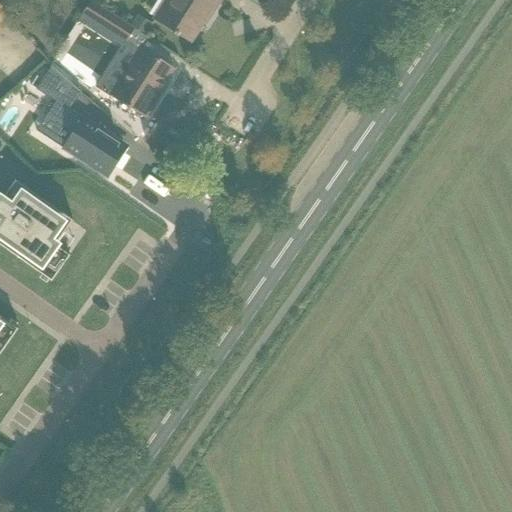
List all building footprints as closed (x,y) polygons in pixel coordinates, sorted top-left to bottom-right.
[(167,0),(154,20),(173,32),(190,43),(204,22),(206,23),(220,0),(167,0)] [(83,15),(127,42),(134,30),(91,2),(83,15)] [(100,85),(101,90),(111,97),(145,119),(163,90),(160,89),(173,69),(141,49),(121,81),(112,75),(106,76),(100,85)] [(50,67),(36,90),(54,102),(36,131),(37,132),(63,149),(107,178),(114,166),(112,165),(124,146),(69,110),(81,93),(50,67)] [(0,246),(41,275),(40,277),(47,282),(48,280),(51,282),(53,279),(50,277),(49,279),(42,274),(58,252),(68,259),(70,256),(55,246),(72,221),(15,180),(0,201),(0,246)] [(16,333),(18,329),(15,328),(16,326),(9,321),(8,322),(0,316),(0,354),(1,353),(0,351),(0,333),(7,324),(14,329),(12,330),(16,333)]
